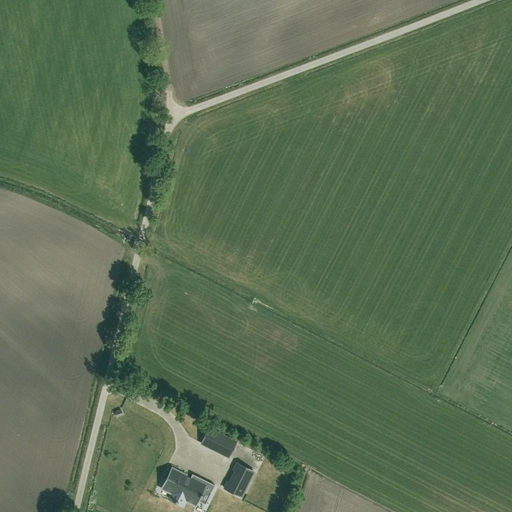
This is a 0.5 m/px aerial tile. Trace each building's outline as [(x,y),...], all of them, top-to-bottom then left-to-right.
[(125,407),(128,414),(136,410),(133,404),(125,407)] [(229,457),(236,442),(208,428),(201,443),(229,457)] [(254,471),(237,463),(233,470),(235,471),(229,482),(228,481),(224,488),(241,497),(254,471)] [(185,500),(195,505),(199,496),(201,497),(203,494),(201,493),(203,490),(209,493),(209,494),(210,494),(215,485),(213,484),(212,486),(207,484),(192,476),(193,474),(192,474),(190,477),(172,468),(162,489),(172,494),(169,499),(174,502),(177,504),(177,503),(183,506),(185,500)] [(287,473),(283,480),(288,482),(291,475),(287,473)] [(159,496),(151,494),(149,500),(157,502),(159,496)]
